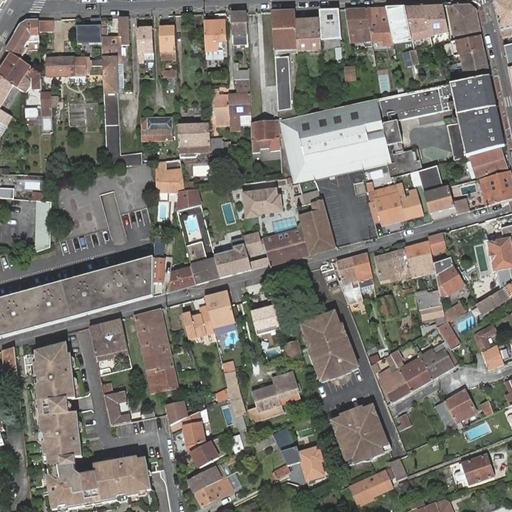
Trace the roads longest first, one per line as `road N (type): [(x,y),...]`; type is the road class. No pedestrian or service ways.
road 1 (residential): [(511,207),(0,346)]
road 2 (tertiary): [(27,0),(85,7),(258,0)]
road 3 (residential): [(486,0),(511,120)]
road 4 (residential): [(511,368),(459,375),(400,408)]
